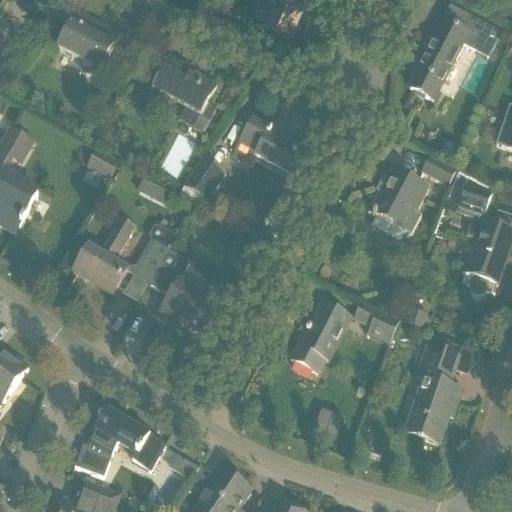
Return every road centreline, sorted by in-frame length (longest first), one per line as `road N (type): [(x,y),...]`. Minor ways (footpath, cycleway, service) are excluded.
road 1 (residential): [(207,431),(370,121),(314,90)]
road 2 (unclassified): [(207,431),(261,459),(441,511)]
road 3 (residential): [(314,90),(144,0)]
road 4 (residential): [(16,511),(76,352)]
road 5 (unclassified): [(76,352),(207,431)]
road 6 (residential): [(511,384),(466,511)]
